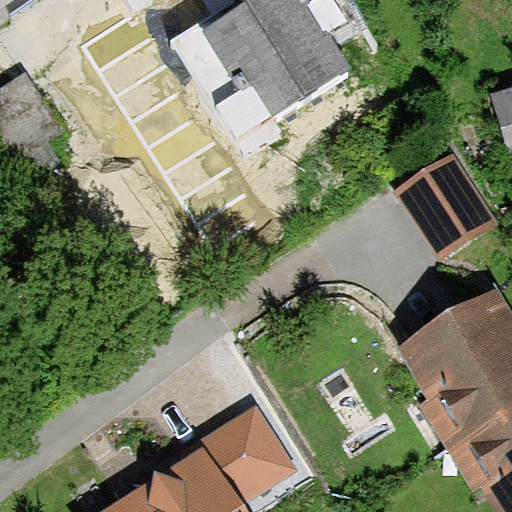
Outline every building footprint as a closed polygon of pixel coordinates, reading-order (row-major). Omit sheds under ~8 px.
[(354,74),(305,0),(247,0),(240,4),(248,16),(206,43),(235,87),(254,75),(284,120),(354,74)] [(511,97),(490,105),(511,172),(511,97)] [(443,168),(393,202),(437,267),(487,233),(443,168)] [(511,511),(511,329),(492,298),(393,362),(490,511),(511,511)] [(247,424),(112,511),(231,511),(228,506),(279,472),(247,424)]
